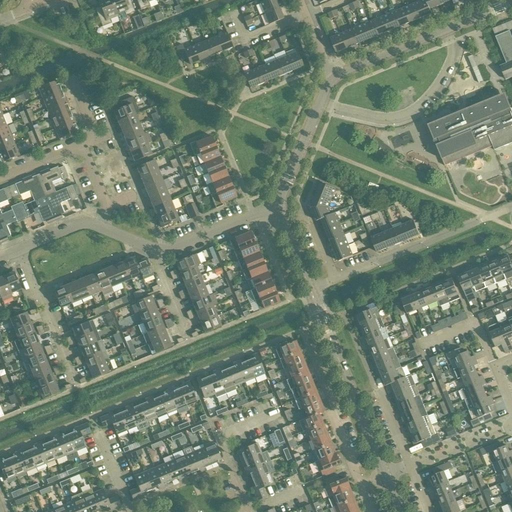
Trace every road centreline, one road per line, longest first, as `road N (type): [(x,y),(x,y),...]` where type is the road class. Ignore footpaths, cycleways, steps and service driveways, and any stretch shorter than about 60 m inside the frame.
road 1 (tertiary): [(388,475),(311,292)]
road 2 (tertiary): [(330,78),(511,4)]
road 3 (residential): [(74,381),(18,250)]
road 4 (tertiary): [(276,207),(330,78)]
road 5 (residential): [(276,207),(156,254)]
